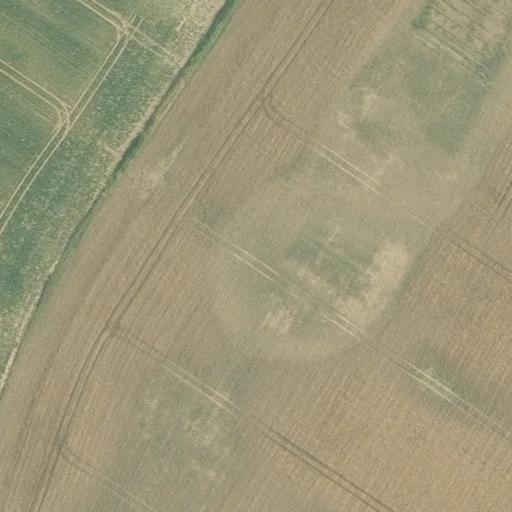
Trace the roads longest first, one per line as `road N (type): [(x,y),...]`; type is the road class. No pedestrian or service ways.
road 1 (motorway): [(289,511),(481,0)]
road 2 (motorway): [(319,511),(511,73)]
road 3 (track): [(21,511),(68,443),(97,431),(321,511)]
road 4 (motorway): [(427,0),(300,319)]
road 5 (motorway): [(393,0),(313,228),(300,319)]
road 6 (motorway): [(300,319),(233,511)]
